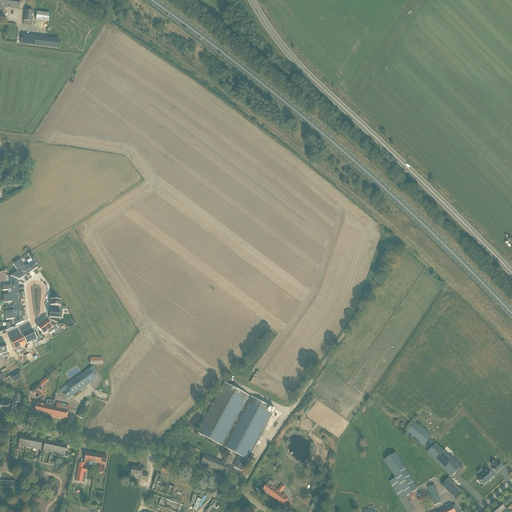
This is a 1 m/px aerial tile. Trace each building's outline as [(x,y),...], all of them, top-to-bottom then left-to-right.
[(0,0),(0,16),(0,17),(1,10),(4,10),(4,8),(19,9),(20,3),(20,0),(0,0)] [(26,10),(24,21),(24,25),(31,26),(32,11),(26,10)] [(37,12),(36,20),(48,22),(49,13),(37,12)] [(58,49),(59,40),(22,35),(21,44),(58,49)] [(30,259),(27,261),(28,264),(33,271),(37,268),(39,269),(41,268),(31,252),(27,254),(30,259)] [(20,259),(17,261),(26,275),(27,277),(29,275),(28,274),(33,271),(28,264),(25,267),(20,259)] [(10,276),(19,280),(26,275),(17,261),(13,264),(18,271),(10,276)] [(11,285),(2,286),(2,291),(11,290),(19,289),(18,281),(10,277),(11,285)] [(8,294),(3,295),(3,299),(22,297),(22,294),(20,294),(19,289),(11,290),(8,290),(8,294)] [(22,297),(3,299),(4,303),(12,302),(13,307),(13,306),(21,305),(20,300),(22,300),(22,297)] [(50,306),(58,307),(58,309),(62,310),(68,310),(66,307),(61,307),(62,301),(50,300),(50,306)] [(14,311),(5,312),(6,316),(24,314),(24,311),(22,311),(21,305),(13,306),(13,307),(14,311)] [(50,312),(49,318),(62,319),(62,310),(58,309),(58,312),(50,312)] [(24,314),(6,316),(6,320),(15,319),(15,325),(23,322),(22,317),(24,317),(24,314)] [(46,320),(42,323),(48,332),(49,333),(53,330),(55,331),(57,330),(53,325),(51,326),(46,320)] [(37,327),(42,333),(39,335),(43,340),(46,338),(43,335),(48,332),(42,323),(40,325),(39,324),(37,326),(37,327)] [(29,332),(27,333),(32,342),(31,342),(32,343),(37,340),(38,343),(41,341),(38,336),(36,337),(32,330),(31,330),(29,331),(29,332)] [(22,335),(26,345),(27,344),(31,342),(32,342),(27,333),(22,335)] [(21,336),(15,338),(20,348),(20,347),(25,345),(21,336)] [(15,338),(10,341),(16,353),(21,350),(20,347),(20,348),(15,338)] [(4,343),(0,344),(0,347),(2,355),(2,357),(8,356),(5,343),(4,343)] [(63,393),(62,393),(67,400),(73,396),(97,379),(94,376),(98,373),(93,366),(89,368),(66,385),(66,386),(68,389),(63,393)] [(18,372),(10,377),(13,382),(21,377),(18,372)] [(225,383),(198,433),(223,447),(250,397),(225,383)] [(39,384),(30,392),(34,396),(35,396),(38,399),(42,395),(40,392),(43,389),(39,384)] [(250,397),(223,447),(240,456),(233,467),(242,472),(273,414),(267,411),(269,407),(250,397)] [(81,418),(84,414),(89,403),(85,400),(77,416),(81,418)] [(11,402),(1,401),(0,412),(4,412),(4,413),(10,413),(11,408),(11,402)] [(43,415),(50,417),(53,407),(36,403),(35,412),(43,414),(43,415)] [(51,414),(50,417),(66,420),(69,405),(66,405),(65,407),(60,406),(61,403),(57,403),(56,408),(53,407),(51,414)] [(459,433),(452,443),(461,448),(467,438),(459,433)] [(26,447),(28,437),(20,436),(19,441),(18,446),(26,447)] [(28,437),(26,447),(33,448),(35,439),(31,438),(29,438),(29,437),(28,437)] [(36,439),(35,439),(33,448),(40,450),(41,445),(42,440),(38,439),(36,439)] [(50,452),(52,442),(45,441),(44,446),(43,450),(50,452)] [(54,443),(52,442),(50,452),(57,454),(59,444),(56,443),(54,443)] [(458,470),(462,467),(452,458),(450,459),(433,443),(428,448),(424,452),(450,475),(454,470),(456,472),(458,470)] [(61,444),(59,444),(57,454),(64,455),(66,450),(67,445),(63,445),(61,444)] [(96,463),(97,455),(87,453),(86,453),(85,458),(84,464),(89,465),(89,462),(96,463)] [(395,478),(389,482),(407,511),(413,511),(415,511),(406,496),(418,490),(396,453),(384,460),(395,478)] [(222,462),(218,461),(205,455),(204,459),(202,464),(211,468),(225,474),(229,465),(232,457),(226,454),(222,462)] [(97,455),(96,463),(100,463),(98,473),(103,474),(106,456),(105,457),(97,455)] [(495,460),(491,464),(493,467),(492,469),(496,473),(503,467),(499,462),(498,463),(495,460)] [(79,463),(78,471),(84,472),(86,472),(87,468),(83,467),(83,463),(79,463)] [(132,467),(131,472),(131,475),(141,476),(141,479),(147,481),(148,474),(142,473),(143,469),(138,468),(138,469),(133,468),(133,467),(132,467)] [(481,484),(483,486),(493,477),(487,471),(484,474),(483,472),(479,475),(481,477),(477,480),(479,481),(478,482),(481,485),(481,484)] [(155,481),(152,490),(172,497),(173,493),(175,488),(170,487),(172,483),(172,481),(173,479),(162,475),(158,474),(156,478),(155,481)] [(456,500),(463,493),(448,479),(441,486),(456,500)] [(0,507),(3,507),(4,488),(18,488),(18,481),(0,481),(0,507)] [(273,488),(271,487),(267,484),(263,490),(284,506),(287,502),(288,500),(285,497),(286,496),(281,493),(285,488),(281,485),(278,490),(273,487),(273,488)] [(435,485),(427,488),(434,506),(442,502),(435,485)] [(170,501),(151,493),(147,502),(175,511),(182,511),(184,506),(170,501)] [(427,498),(424,494),(417,498),(420,503),(427,498)] [(311,507),(318,511),(322,506),(315,501),(311,507)] [(501,511),(506,508),(501,502),(489,511),(501,511)] [(458,511),(455,505),(452,507),(450,503),(443,506),(445,510),(440,511),(436,511),(433,511),(458,511)]
